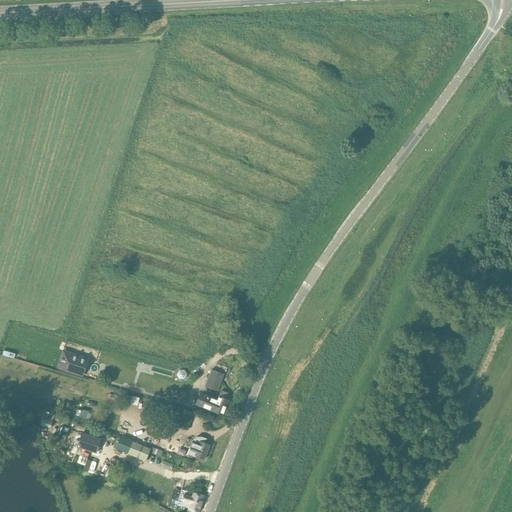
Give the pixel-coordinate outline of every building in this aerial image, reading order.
[(88,359),(63,351),(57,368),(82,376),(88,359)] [(208,378),(205,387),(217,392),(224,374),(211,369),(208,378)] [(205,395),(201,406),(222,415),(229,400),(225,398),(227,393),(221,391),(217,399),(205,395)] [(177,426),(187,430),(191,419),(190,418),(192,412),(184,409),(177,426)] [(149,437),(150,431),(137,427),(135,433),(149,437)] [(81,432),(77,446),(96,452),(100,439),(81,432)] [(194,456),(204,460),(210,445),(204,442),(206,439),(201,437),(200,441),(200,440),(198,445),(192,442),(190,447),(189,446),(187,454),(194,457),(194,456)] [(133,442),(128,454),(145,460),(150,449),(133,442)] [(80,465),(91,471),(98,458),(87,452),(80,465)] [(188,511),(197,511),(198,511),(204,495),(193,492),(193,493),(181,489),(176,505),(188,508),(188,509),(189,509),(188,511)]
